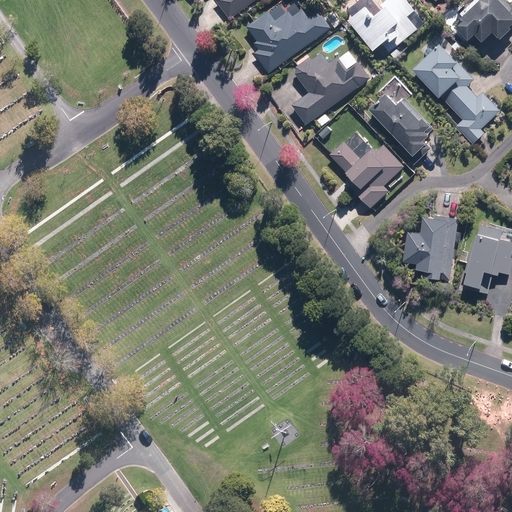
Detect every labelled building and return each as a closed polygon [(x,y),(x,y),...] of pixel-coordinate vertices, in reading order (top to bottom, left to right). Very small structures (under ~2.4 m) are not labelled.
[(215,0),(230,19),(255,0),(215,0)] [(382,44),(389,53),(418,29),(408,17),(415,11),(405,0),(388,0),(381,6),(384,10),(373,18),(365,8),(349,22),(373,51),(382,44)] [(480,0),(461,19),(464,22),(456,30),(468,42),(475,35),(482,43),(493,32),(500,39),(510,30),(509,28),(511,25),(511,6),(505,0),(480,0)] [(268,73),(331,28),(319,11),(309,18),(303,10),(293,17),(288,11),(275,21),(268,11),(247,27),(257,41),(254,43),(259,50),(254,54),(268,73)] [(333,12),(326,17),(334,28),(341,23),(333,12)] [(441,97),(463,120),(456,126),(473,144),(485,133),(481,129),(500,111),(483,93),(478,97),(467,86),(474,80),(457,61),(456,62),(440,45),(413,70),(439,99),(441,97)] [(482,45),(478,53),(497,62),(501,55),(482,45)] [(306,125),(370,78),(358,62),(347,70),(337,57),(328,63),(322,53),(312,60),(310,57),(296,67),(295,74),(309,93),(291,105),(306,125)] [(433,129),(404,98),(396,106),(386,95),(369,110),(402,145),(398,149),(414,165),(430,149),(424,142),(429,137),(427,135),(433,129)] [(333,131),(328,125),(318,135),(323,140),(333,131)] [(404,167),(383,145),(377,151),(372,147),(361,158),(343,142),(330,155),(346,173),(345,174),(358,187),(354,191),(370,208),(388,191),(384,186),(404,167)] [(420,234),(408,232),(403,263),(417,265),(416,270),(425,272),(424,278),(440,281),(441,279),(450,280),(459,220),(435,216),(435,219),(423,218),(420,234)] [(509,275),(511,263),(511,242),(499,239),(499,241),(477,235),(475,243),(472,242),(464,273),(466,274),(463,288),(487,294),(492,274),(498,276),(499,272),(509,275)]
